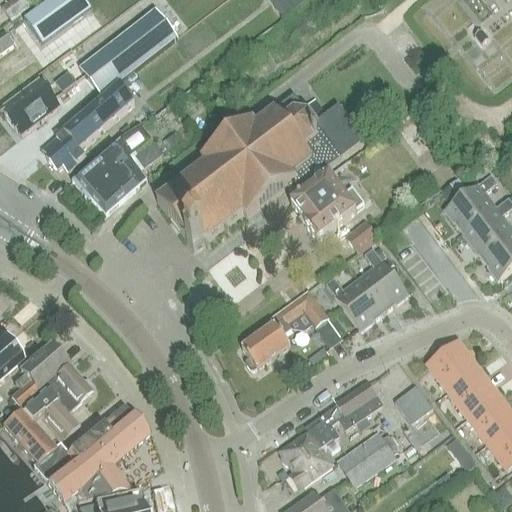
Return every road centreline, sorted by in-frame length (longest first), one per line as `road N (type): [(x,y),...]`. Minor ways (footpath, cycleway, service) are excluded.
road 1 (residential): [(200,456),(236,442),(332,377),(453,327),(495,325),(511,343)]
road 2 (tertiary): [(200,456),(173,391),(126,325),(65,267),(0,225)]
road 3 (unknown): [(495,325),(405,220)]
